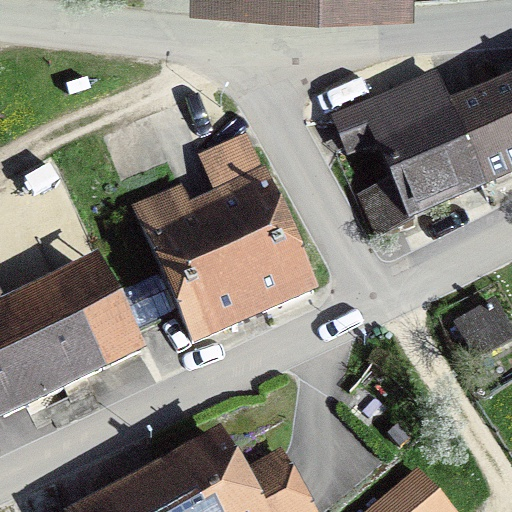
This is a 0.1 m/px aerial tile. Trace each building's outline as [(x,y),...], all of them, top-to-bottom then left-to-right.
[(416,227),(412,216),(485,185),(456,111),(452,112),(438,85),(341,125),(353,152),(380,144),(396,184),(362,199),(382,242),(416,227)] [(511,87),(456,111),(485,185),(511,173),(511,87)] [(223,207),(209,212),(254,318),(314,292),(267,183),(263,185),(244,148),(205,165),(223,207)] [(194,344),(254,318),(209,212),(192,220),(181,193),(138,212),(194,344)] [(0,419),(142,352),(112,291),(74,307),(62,283),(3,313),(0,308),(0,419)] [(511,337),(494,307),(461,325),(481,362),(511,344),(511,337)] [(68,511),(266,511),(252,485),(221,429),(68,511)] [(256,482),(252,485),(266,511),(316,511),(282,448),(248,467),(256,482)] [(456,511),(419,466),(363,511),(456,511)]
